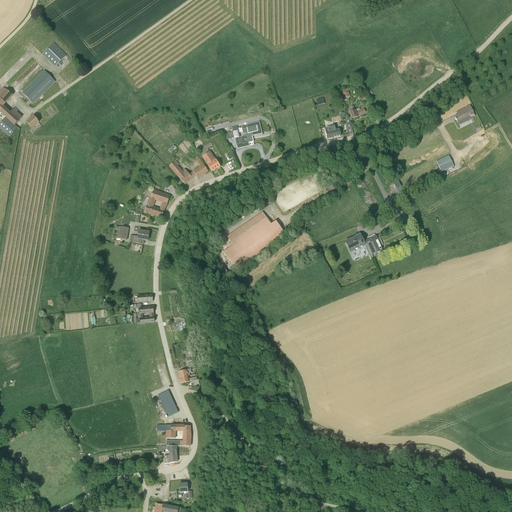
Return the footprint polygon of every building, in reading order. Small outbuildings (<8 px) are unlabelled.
[(43,54),(55,67),(67,56),(55,43),(43,54)] [(22,93),(34,104),(56,82),(44,70),(22,93)] [(10,113),(4,107),(3,106),(12,95),(3,87),(0,91),(0,114),(1,114),(5,118),(0,123),(0,129),(9,138),(18,128),(14,126),(21,118),(16,113),(13,109),(10,113)] [(344,97),(349,96),(347,88),(341,90),(344,97)] [(470,118),(475,116),(470,106),(457,113),(458,116),(455,117),(456,119),(455,120),(456,121),(456,120),(458,123),(470,117),(470,118)] [(351,119),(357,117),(369,113),(368,110),(366,111),(365,109),(355,112),(355,110),(354,107),(350,109),(351,111),(349,112),(351,119)] [(32,129),(39,123),(34,117),(26,123),(28,124),(32,129)] [(335,130),(334,126),(324,128),(327,139),(341,136),(339,129),(335,130)] [(258,129),(257,127),(245,129),(246,132),(244,133),(245,138),(235,140),(237,146),(248,143),(253,142),(251,133),(258,131),(258,130),(258,129)] [(215,161),(208,149),(209,148),(208,146),(211,144),(210,143),(198,151),(212,172),(220,167),(216,160),(215,161)] [(168,149),(171,153),(177,148),(174,144),(168,149)] [(441,173),(454,167),(449,155),(436,161),(441,173)] [(199,159),(197,156),(194,158),(197,161),(196,162),(199,168),(193,172),(197,179),(208,172),(203,165),(204,165),(200,159),(199,159)] [(182,171),(178,166),(179,165),(176,160),(169,166),(185,185),(193,179),(184,169),(182,171)] [(398,180),(386,186),(388,191),(396,188),(398,194),(403,193),(398,180)] [(153,191),(147,206),(150,208),(148,213),(161,218),(169,197),(153,191)] [(269,217),(265,212),(228,238),(231,243),(222,250),(234,267),(281,234),(280,234),(284,231),(272,215),(269,217)] [(127,240),(129,229),(119,227),(117,239),(127,240)] [(147,241),(149,232),(138,230),(137,238),(134,238),(133,243),(143,244),(144,240),(147,241)] [(366,247),(364,242),(360,233),(353,236),(354,237),(344,241),(350,254),(366,247)] [(382,250),(376,237),(367,240),(364,242),(366,247),(367,246),(371,255),(382,250)] [(223,268),(218,272),(224,280),(229,277),(223,268)] [(142,308),(141,307),(136,308),(138,308),(139,314),(131,314),(131,316),(142,316),(142,314),(153,313),(153,308),(142,308)] [(192,373),(191,369),(178,372),(180,378),(188,376),(190,376),(189,373),(192,373)] [(189,379),(188,376),(180,378),(181,384),(189,382),(193,381),(195,387),(200,386),(198,380),(197,380),(196,377),(189,379)] [(168,418),(178,413),(168,391),(158,396),(159,399),(152,402),(160,419),(167,415),(168,418)] [(190,436),(190,426),(185,426),(185,425),(170,425),(157,425),(157,431),(162,431),(162,434),(166,434),(166,438),(166,446),(167,446),(167,447),(176,447),(190,447),(190,436)] [(176,447),(167,447),(167,452),(169,452),(169,455),(168,455),(168,456),(176,456),(176,447)] [(187,488),(187,484),(179,484),(179,488),(179,490),(180,492),(188,492),(188,494),(184,494),(185,501),(192,501),(192,498),(192,491),(188,492),(188,488),(187,488)] [(163,511),(178,511),(179,506),(156,503),(154,511),(162,511),(163,511)]
